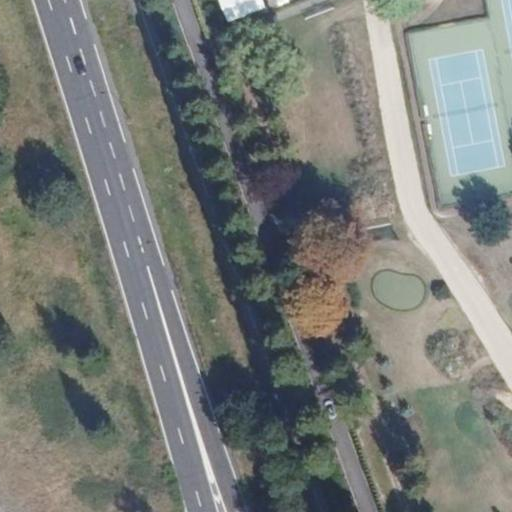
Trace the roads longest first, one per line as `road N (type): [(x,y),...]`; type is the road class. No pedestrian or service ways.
road 1 (primary): [(237,511),(53,10)]
road 2 (primary): [(202,511),(53,10)]
